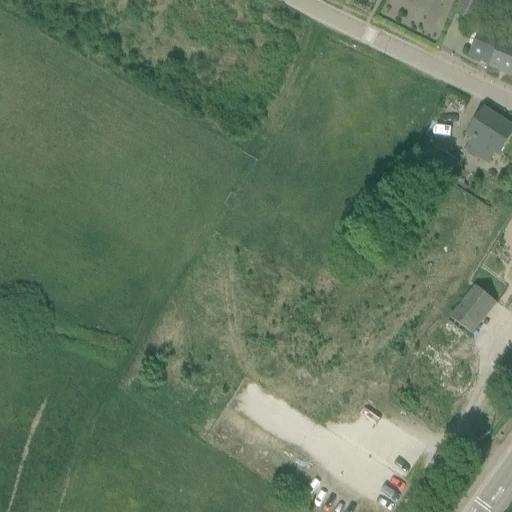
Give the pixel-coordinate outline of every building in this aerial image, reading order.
[(461,0),(455,14),(473,23),(483,0),(461,0)] [(505,33),(502,39),(489,66),(488,68),(511,78),(511,24),(509,23),(505,33)] [(481,29),(469,57),(489,66),(502,39),(489,32),(482,29),(481,29)] [(498,157),(504,148),(511,135),(511,128),(482,110),(466,136),(468,137),(461,148),(487,165),(494,154),(498,157)] [(291,276),(293,230),(250,229),(249,275),(291,276)] [(474,287),(449,318),(470,335),(495,303),(474,287)] [(319,419),(340,382),(200,302),(164,365),(218,395),(232,370),(319,419)] [(444,428),(480,378),(427,340),(391,390),(444,428)]
